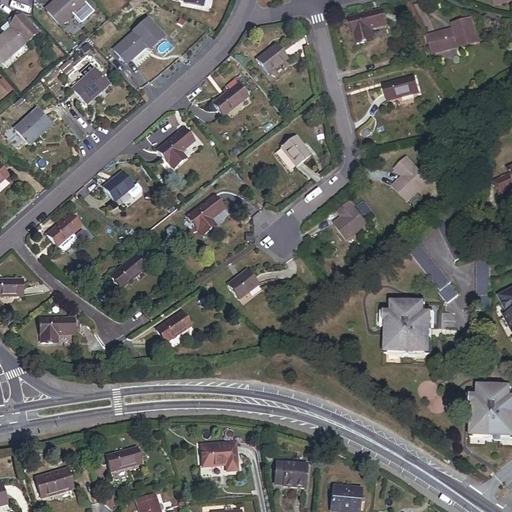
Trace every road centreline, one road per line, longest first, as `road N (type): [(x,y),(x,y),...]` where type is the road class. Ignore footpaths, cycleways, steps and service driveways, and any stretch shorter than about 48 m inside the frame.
road 1 (secondary): [(18,425),(210,404),(300,416),(401,457)]
road 2 (secondary): [(401,457),(363,430),(272,397),(165,389),(76,398)]
road 3 (residential): [(10,237),(246,21)]
road 4 (residential): [(314,4),(354,169),(279,234)]
road 5 (residential): [(10,237),(60,290),(122,334),(142,322)]
